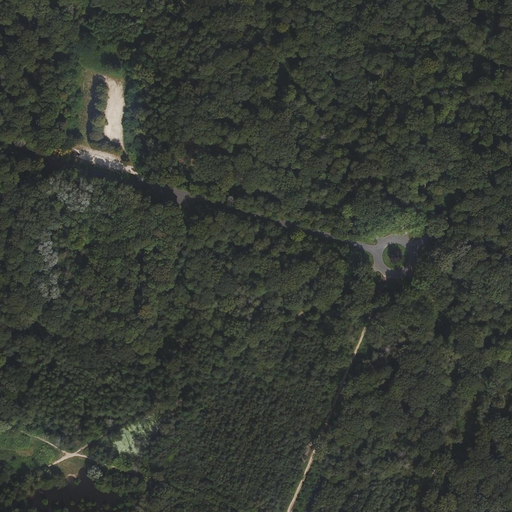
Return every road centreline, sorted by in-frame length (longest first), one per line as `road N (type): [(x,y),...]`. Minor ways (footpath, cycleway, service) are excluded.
road 1 (track): [(378,265),(0,496)]
road 2 (residential): [(0,141),(377,251)]
road 3 (track): [(386,272),(287,511)]
road 4 (track): [(0,423),(235,511)]
road 5 (track): [(192,197),(147,409)]
road 6 (track): [(408,268),(511,399)]
